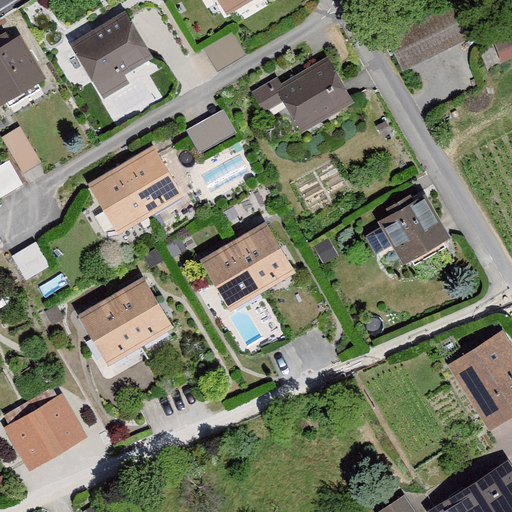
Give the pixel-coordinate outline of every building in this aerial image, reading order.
[(225,0),(235,15),(259,0),(225,0)] [(394,37),(411,70),(482,34),(465,1),(394,37)] [(133,17),(80,48),(111,99),(133,86),(128,77),(158,60),(133,17)] [(217,67),(245,53),(234,31),(206,46),(217,67)] [(27,42),(0,57),(0,100),(4,108),(50,81),(27,42)] [(259,90),(271,109),(291,97),(310,129),(359,100),(335,58),(289,84),(284,76),(259,90)] [(200,151),(239,130),(227,107),(188,127),(200,151)] [(4,135),(23,171),(41,162),(21,125),(4,135)] [(98,188),(125,234),(187,198),(161,152),(98,188)] [(0,195),(24,182),(10,158),(0,163),(0,195)] [(433,201),(393,222),(413,258),(453,237),(433,201)] [(109,208),(99,212),(108,234),(118,230),(109,208)] [(302,274),(274,228),(211,265),(238,312),(302,274)] [(29,277),(52,264),(37,240),(15,253),(29,277)] [(152,283),(89,321),(116,365),(178,328),(152,283)] [(511,341),(509,337),(457,370),(496,432),(511,421),(511,341)] [(67,400),(11,432),(38,478),(94,445),(67,400)] [(511,511),(511,467),(442,511),(511,511)] [(416,511),(409,501),(391,511),(416,511)]
